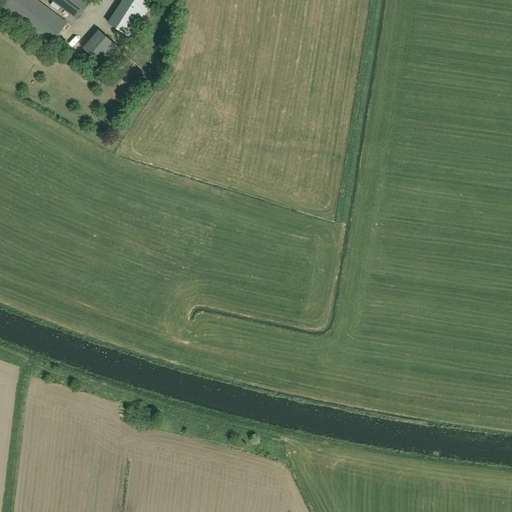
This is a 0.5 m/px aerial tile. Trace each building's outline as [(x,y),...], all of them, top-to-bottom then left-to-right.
[(0,0),(0,6),(50,44),(66,23),(36,0),(0,0)] [(91,0),(52,0),(77,19),(91,0)] [(122,0),(108,23),(130,37),(146,12),(150,15),(155,8),(151,5),(154,0),(122,0)] [(80,36),(81,34),(69,26),(61,37),(67,42),(74,32),(80,36)] [(98,30),(82,48),(110,72),(126,54),(98,30)] [(68,42),(73,46),(80,37),(74,33),(68,42)]
